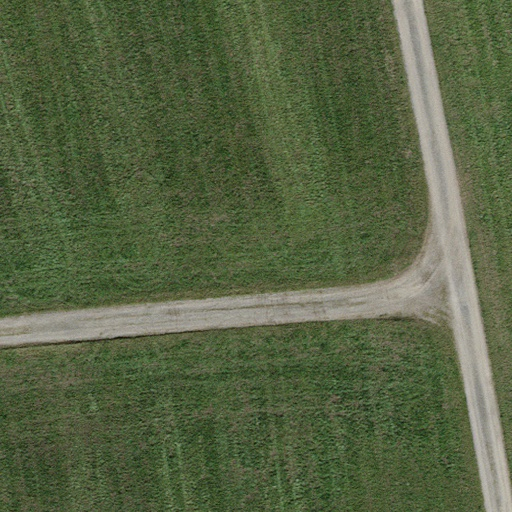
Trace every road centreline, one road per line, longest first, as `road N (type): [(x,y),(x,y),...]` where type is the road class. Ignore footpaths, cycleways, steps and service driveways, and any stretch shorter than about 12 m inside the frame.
road 1 (track): [(504,511),(405,0)]
road 2 (track): [(0,333),(464,292)]
